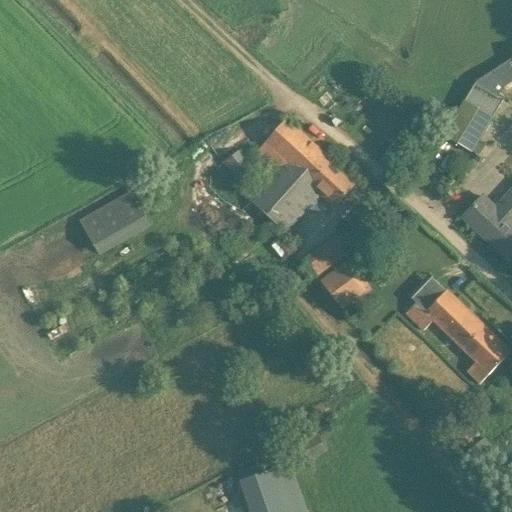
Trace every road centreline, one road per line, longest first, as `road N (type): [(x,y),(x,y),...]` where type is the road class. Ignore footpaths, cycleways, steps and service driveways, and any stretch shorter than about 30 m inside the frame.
road 1 (unclassified): [(511,285),(296,97)]
road 2 (track): [(296,97),(186,0)]
